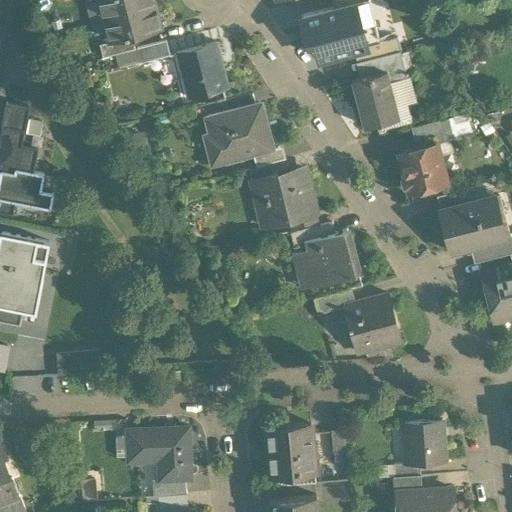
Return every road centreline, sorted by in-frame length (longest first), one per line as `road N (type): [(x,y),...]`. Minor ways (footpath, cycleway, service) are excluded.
road 1 (residential): [(481,376),(361,182),(220,0)]
road 2 (residential): [(224,400),(328,379),(481,376)]
road 3 (residential): [(0,407),(224,400)]
road 4 (residential): [(481,376),(498,511)]
